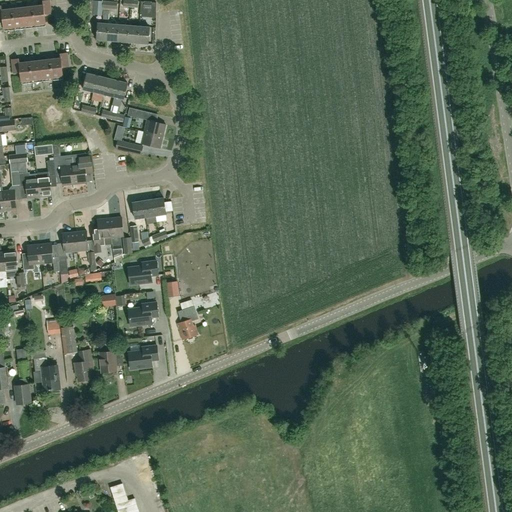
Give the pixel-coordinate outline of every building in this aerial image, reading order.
[(45,14),(52,14),(50,0),(43,1),(43,5),(38,6),(38,2),(32,3),(35,27),(46,25),(45,14)] [(100,15),(100,8),(101,8),(102,1),(94,0),(93,15),(100,15)] [(102,1),(101,8),(102,8),(103,8),(102,19),(109,19),(110,9),(110,1),(103,1),(102,1)] [(35,27),(32,3),(27,3),(28,7),(23,8),(25,28),(35,27)] [(25,28),(23,8),(18,9),(17,4),(12,5),(15,29),(25,28)] [(15,29),(12,5),(7,6),(7,10),(2,10),(2,6),(0,6),(0,19),(3,20),(4,30),(15,29)] [(97,40),(107,40),(108,24),(98,23),(97,40)] [(107,40),(117,41),(119,25),(108,24),(107,40)] [(117,41),(127,42),(129,25),(119,25),(117,41)] [(129,25),(127,42),(138,43),(139,26),(129,25)] [(148,44),(148,39),(152,39),(152,38),(153,38),(153,34),(149,34),(149,27),(139,26),(138,43),(148,44)] [(62,68),(69,67),(68,53),(60,54),(61,58),(56,59),(55,55),(50,55),(53,80),(63,78),(62,68)] [(53,80),(50,55),(45,56),(45,60),(40,61),(42,81),(53,80)] [(42,81),(40,61),(35,61),(35,57),(29,58),(32,82),(42,81)] [(32,82),(29,58),(25,58),(25,63),(20,63),(19,59),(12,60),(13,73),(20,73),(22,84),(32,82)] [(0,75),(1,75),(8,74),(7,66),(0,67),(0,75)] [(87,73),(83,90),(93,92),(97,76),(87,73)] [(107,78),(97,76),(93,92),(103,95),(107,78)] [(107,78),(103,95),(114,97),(118,81),(107,78)] [(128,83),(118,81),(114,97),(124,100),(128,83)] [(4,102),(5,105),(11,104),(11,102),(10,94),(3,95),(4,102)] [(73,110),(81,112),(95,115),(97,108),(90,106),(92,97),(84,95),(82,105),(75,104),(73,110)] [(11,104),(5,105),(5,108),(6,116),(13,115),(12,107),(11,104)] [(143,120),(145,112),(130,108),(128,116),(143,120)] [(122,124),(125,113),(110,110),(110,111),(103,110),(101,116),(98,116),(98,119),(122,124)] [(0,130),(15,129),(14,120),(0,121),(0,130)] [(147,120),(144,132),(163,137),(166,125),(147,120)] [(163,137),(144,132),(141,144),(160,148),(163,137)] [(118,141),(116,149),(133,153),(135,145),(118,141)] [(9,155),(10,163),(28,161),(27,153),(9,155)] [(91,153),(78,154),(72,155),(75,184),(87,183),(85,169),(92,169),(91,153)] [(63,185),(75,184),(72,155),(54,157),(55,174),(61,173),(63,185)] [(48,172),(37,173),(40,197),(52,196),(49,175),(55,174),(54,157),(47,158),(48,172)] [(28,198),(40,197),(37,173),(37,174),(30,174),(30,172),(26,173),(25,169),(18,170),(18,171),(19,171),(20,185),(20,187),(26,186),(28,198)] [(12,186),(20,185),(19,171),(18,171),(11,172),(12,186)] [(5,210),(17,209),(15,190),(3,191),(5,210)] [(156,216),(166,214),(163,197),(153,199),(156,216)] [(156,216),(153,199),(143,201),(146,217),(156,216)] [(135,219),(146,217),(143,201),(133,202),(135,219)] [(110,218),(111,237),(124,236),(122,217),(110,218)] [(110,218),(98,220),(99,239),(100,239),(100,241),(94,242),(95,253),(101,252),(100,246),(105,246),(104,238),(111,237),(110,218)] [(157,221),(149,222),(150,232),(158,232),(157,221)] [(154,243),(168,237),(165,230),(152,236),(154,243)] [(76,251),(89,250),(87,231),(75,232),(76,251)] [(75,232),(63,233),(64,253),(76,251),(75,232)] [(133,255),(133,253),(131,237),(123,238),(125,254),(123,254),(122,249),(113,250),(114,263),(133,255)] [(144,247),(152,244),(149,237),(142,240),(144,247)] [(41,264),(53,262),(54,271),(60,271),(59,256),(53,257),(51,243),(39,244),(41,264)] [(41,264),(39,244),(27,246),(29,261),(23,262),(24,270),(34,269),(34,264),(41,264)] [(105,262),(112,262),(111,248),(104,248),(105,262)] [(18,270),(16,251),(4,252),(6,271),(18,270)] [(59,256),(60,271),(61,274),(68,274),(66,256),(59,256)] [(130,285),(151,282),(151,276),(158,275),(156,261),(142,263),(143,267),(128,268),(130,285)] [(23,273),(17,273),(18,287),(25,286),(23,273)] [(100,273),(85,275),(86,283),(101,281),(100,273)] [(179,296),(178,281),(166,282),(168,297),(179,296)] [(116,306),(114,294),(100,296),(101,307),(116,306)] [(193,299),(181,302),(183,307),(195,304),(193,299)] [(158,316),(156,303),(143,305),(143,308),(128,309),(130,326),(153,324),(152,317),(158,316)] [(182,322),(177,323),(182,339),(198,334),(195,325),(193,326),(192,320),(198,318),(194,306),(178,311),(182,322)] [(6,317),(24,313),(23,309),(5,313),(6,317)] [(48,335),(60,333),(59,322),(47,324),(48,335)] [(68,353),(77,351),(74,326),(65,328),(68,353)] [(217,350),(226,346),(220,331),(209,335),(213,344),(215,343),(217,350)] [(106,346),(107,352),(99,353),(102,372),(116,371),(116,366),(123,365),(122,357),(121,357),(120,344),(106,346)] [(158,360),(157,346),(142,347),(143,351),(128,352),(130,369),(152,367),(151,360),(158,360)] [(81,363),(80,363),(75,363),(78,381),(81,381),(83,383),(87,382),(89,380),(91,379),(90,369),(93,368),(90,350),(79,352),(81,363)] [(44,391),(60,389),(57,366),(48,367),(46,358),(34,359),(35,372),(42,371),(44,391)] [(30,403),(31,402),(29,384),(28,384),(28,379),(28,378),(27,362),(18,363),(20,385),(15,386),(17,404),(30,403)]
